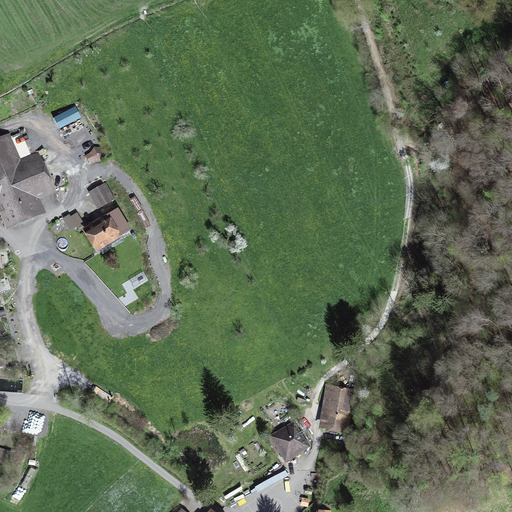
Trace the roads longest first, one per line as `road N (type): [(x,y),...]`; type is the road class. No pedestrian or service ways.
road 1 (residential): [(219,511),(95,424),(40,402),(0,398)]
road 2 (track): [(400,140),(453,177),(511,273)]
